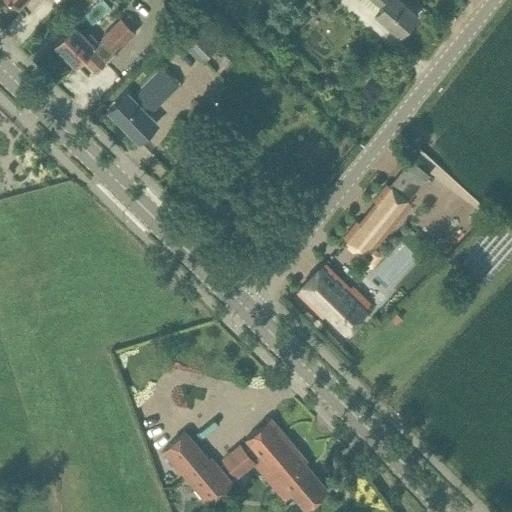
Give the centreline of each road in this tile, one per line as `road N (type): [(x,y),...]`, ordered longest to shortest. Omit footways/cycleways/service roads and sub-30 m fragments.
road 1 (unclassified): [(243,305),(496,0)]
road 2 (tertiary): [(243,305),(0,71)]
road 3 (tertiary): [(450,511),(243,305)]
